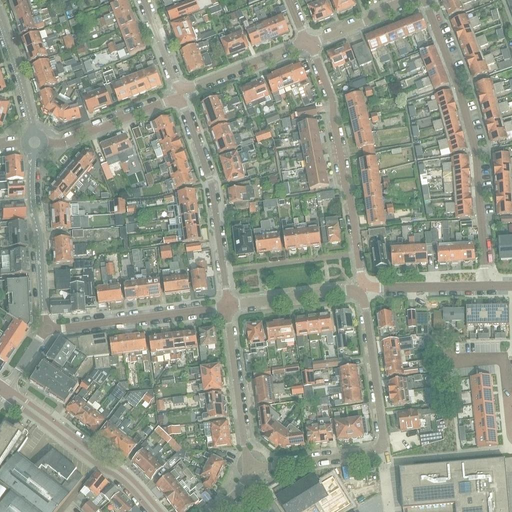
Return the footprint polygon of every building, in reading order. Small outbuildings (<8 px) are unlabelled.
[(9,5),(12,12),(30,6),(27,0),(8,0),(10,4),(9,5)] [(305,0),(314,22),(323,19),(317,4),(312,6),(309,0),(305,0)] [(321,0),(322,2),(317,4),(323,19),(332,15),(326,0),(321,0)] [(331,0),(337,13),(346,10),(341,0),(331,0)] [(341,0),(346,10),(355,6),(352,0),(341,0)] [(473,2),(471,0),(465,0),(446,8),(449,16),(463,11),(461,6),(473,2)] [(106,23),(115,19),(131,13),(127,1),(107,8),(109,15),(104,17),(104,18),(106,23)] [(170,21),(190,13),(186,3),(166,11),(170,21)] [(17,23),(33,17),(42,14),(41,11),(41,10),(32,13),(30,6),(12,12),(14,19),(15,19),(17,23)] [(278,19),(273,21),(280,37),(286,35),(285,34),(288,33),(279,8),(274,10),(278,19)] [(263,11),(259,13),(270,40),(273,39),(274,40),(280,37),(273,21),(268,23),(263,11)] [(236,12),(230,14),(232,20),(238,18),(236,12)] [(47,13),(42,14),(33,17),(17,23),(18,28),(19,27),(21,35),(43,28),(41,22),(49,19),(47,13)] [(118,25),(120,31),(136,26),(131,13),(115,19),(106,23),(108,27),(108,28),(118,25)] [(257,19),(252,21),(253,22),(253,23),(255,28),(262,45),(268,42),(267,41),(270,40),(259,13),(255,14),(257,19)] [(421,16),(411,20),(423,49),(427,48),(420,32),(426,29),(421,16)] [(454,31),(478,22),(477,18),(468,21),(466,16),(451,22),(455,31),(454,31)] [(172,31),(175,37),(193,30),(191,25),(195,23),(193,18),(177,24),(177,25),(173,26),(174,30),(172,31)] [(411,20),(402,23),(407,37),(413,35),(419,51),(423,49),(411,20)] [(256,47),(262,45),(255,28),(253,23),(253,22),(248,24),(247,21),(242,23),(252,47),(255,46),(256,47)] [(458,41),(459,40),(473,35),(471,29),(480,26),(478,22),(454,31),(458,41)] [(402,23),(393,27),(405,57),(408,55),(402,39),(407,37),(402,23)] [(120,31),(125,44),(141,38),(136,26),(120,31)] [(236,34),(231,36),(238,54),(245,51),(244,50),(247,48),(246,44),(247,44),(242,32),(241,32),(239,27),(235,29),(236,34)] [(393,27),(384,30),(389,44),(394,42),(400,58),(405,57),(393,27)] [(197,29),(193,30),(175,37),(177,43),(179,43),(180,46),(184,45),(185,46),(201,39),(201,38),(197,29)] [(384,30),(375,34),(386,62),(389,61),(383,46),(389,44),(384,30)] [(25,45),(26,50),(42,45),(52,42),(57,40),(56,35),(46,38),(44,32),(23,39),(23,40),(22,41),(23,45),(25,45)] [(232,56),(238,54),(231,36),(225,38),(224,34),(219,36),(225,53),(226,52),(228,56),(232,55),(232,56)] [(381,64),(386,62),(375,34),(365,38),(370,51),(375,49),(381,64)] [(459,40),(462,50),(485,41),(484,36),(475,40),(473,35),(459,40)] [(146,50),(141,38),(125,44),(116,47),(118,53),(127,49),(130,56),(146,50)] [(462,50),(466,59),(480,53),(478,48),(487,45),(485,41),(462,50)] [(52,42),(42,45),(26,50),(28,56),(28,57),(29,60),(30,61),(30,62),(46,57),(44,50),(54,47),(52,42)] [(73,42),(65,45),(67,52),(75,49),(73,42)] [(181,51),(185,63),(200,57),(198,51),(199,50),(208,46),(207,42),(197,46),(197,45),(181,51)] [(364,43),(358,45),(365,65),(371,62),(364,43)] [(358,45),(351,48),(359,67),(365,65),(358,45)] [(78,55),(85,53),(84,46),(76,48),(78,55)] [(344,46),(337,49),(344,65),(345,69),(351,67),(353,73),(358,71),(348,46),(345,48),(344,46)] [(111,56),(118,53),(116,47),(108,50),(111,56)] [(408,64),(409,68),(437,58),(433,48),(420,53),(422,59),(408,64)] [(338,68),(344,65),(337,49),(330,52),(331,53),(327,55),(337,79),(341,78),(338,68)] [(465,59),(469,68),(492,59),(491,55),(482,58),(480,53),(466,59),(465,59)] [(200,57),(185,63),(190,74),(205,68),(211,65),(210,61),(207,55),(200,57)] [(503,62),(497,65),(500,72),(511,69),(508,55),(502,56),(503,62)] [(425,67),(427,72),(441,67),(437,58),(409,68),(409,69),(411,72),(425,67)] [(32,68),(32,69),(32,72),(34,73),(36,78),(52,72),(56,71),(63,69),(61,64),(56,66),(54,59),(48,61),(32,66),(32,68)] [(75,59),(65,63),(66,68),(70,67),(71,66),(76,64),(75,59)] [(494,64),(492,59),(469,68),(469,69),(469,68),(473,78),(488,72),(486,67),(494,64)] [(89,62),(84,64),(87,73),(93,72),(89,62)] [(149,71),(143,73),(150,90),(161,86),(152,62),(147,64),(149,71)] [(76,64),(71,66),(72,71),(73,73),(82,70),(82,68),(80,63),(76,64)] [(300,64),(289,68),(296,89),(303,86),(309,84),(307,78),(306,79),(303,71),(309,69),(306,63),(301,65),(300,64)] [(139,75),(132,77),(139,95),(147,92),(146,91),(150,90),(143,73),(143,74),(142,72),(143,72),(140,66),(135,68),(137,74),(138,73),(139,75)] [(415,83),(416,87),(444,76),(441,67),(427,72),(429,77),(415,83)] [(289,68),(277,73),(283,89),(290,86),(292,90),(296,89),(289,68)] [(52,72),(36,78),(37,83),(37,85),(38,88),(39,88),(40,90),(56,85),(54,79),(58,78),(58,76),(64,74),(63,69),(56,71),(52,72)] [(117,71),(121,82),(128,98),(131,97),(132,98),(139,95),(132,77),(126,80),(125,74),(124,75),(122,70),(117,71)] [(118,102),(128,98),(121,82),(117,83),(114,76),(113,72),(109,73),(103,75),(107,85),(111,84),(118,102)] [(277,73),(266,77),(272,93),(275,102),(281,100),(279,95),(280,92),(279,91),(283,89),(277,73)] [(448,86),(444,76),(416,87),(418,91),(432,85),(434,91),(448,86)] [(363,77),(357,79),(360,87),(366,85),(363,77)] [(262,79),(250,84),(257,100),(259,105),(266,102),(268,108),(272,106),(268,96),(262,79)] [(477,95),(502,88),(501,83),(492,86),(490,80),(475,84),(478,94),(477,95)] [(101,91),(94,94),(100,109),(101,109),(101,110),(106,108),(106,107),(111,105),(105,90),(103,84),(99,85),(101,91)] [(250,84),(239,88),(250,115),(255,113),(253,107),(259,105),(257,100),(250,84)] [(303,86),(296,89),(301,99),(307,96),(303,86)] [(480,104),(481,104),(496,100),(494,95),(503,92),(502,88),(477,95),(480,104)] [(65,92),(66,91),(63,90),(57,99),(48,115),(52,118),(52,119),(55,120),(56,120),(58,121),(68,102),(69,101),(63,97),(66,93),(65,92)] [(47,115),(48,115),(57,99),(57,98),(58,97),(52,94),(51,91),(39,94),(43,107),(42,107),(43,111),(44,111),(48,113),(47,115)] [(83,98),(88,111),(88,113),(94,111),(94,112),(99,111),(98,109),(100,109),(94,94),(87,96),(85,91),(81,92),(83,98)] [(427,104),(428,108),(453,101),(450,92),(435,96),(436,101),(427,104)] [(205,102),(201,104),(206,115),(222,109),(226,108),(225,103),(222,96),(213,99),(211,94),(203,97),(205,102)] [(361,94),(346,98),(349,111),(364,107),(361,94)] [(307,96),(301,99),(304,106),(310,104),(307,96)] [(237,98),(225,103),(226,108),(232,106),(239,104),(237,98)] [(74,105),(68,102),(58,121),(59,120),(63,123),(64,123),(67,122),(67,121),(80,118),(78,108),(82,107),(80,101),(78,100),(76,103),(76,105),(74,105)] [(481,104),(483,114),(508,107),(506,103),(497,105),(496,100),(481,104)] [(439,110),(440,115),(455,111),(456,111),(453,101),(428,108),(429,112),(439,110)] [(298,119),(317,115),(315,107),(296,111),(298,119)] [(364,107),(349,111),(357,149),(362,148),(364,160),(360,161),(369,226),(384,224),(376,159),(375,159),(373,146),(364,107)] [(483,114),(486,123),(501,119),(500,114),(509,111),(508,107),(483,114)] [(227,121),(222,109),(206,115),(210,127),(227,121)] [(432,123),(433,127),(458,121),(455,111),(440,115),(441,120),(432,123)] [(154,129),(156,134),(173,128),(170,118),(150,124),(150,125),(146,127),(147,131),(154,129)] [(485,124),(488,133),(511,126),(511,123),(511,122),(502,124),(501,119),(486,123),(486,124),(485,124)] [(292,134),(292,138),(317,133),(316,129),(317,129),(316,122),(302,125),(301,120),(291,121),(292,127),(298,126),(299,132),(292,134)] [(444,129),(445,134),(461,130),(458,121),(433,127),(435,132),(444,129)] [(228,125),(211,131),(216,143),(232,137),(230,130),(238,128),(236,123),(228,126),(228,125)] [(511,131),(511,126),(488,133),(489,133),(491,143),(506,139),(505,133),(511,131)] [(135,140),(142,138),(139,128),(132,130),(135,140)] [(152,148),(160,145),(178,139),(177,139),(173,128),(156,134),(158,141),(151,143),(152,148)] [(438,143),(439,147),(464,140),(461,130),(445,134),(447,140),(438,143)] [(268,131),(255,135),(257,143),(271,138),(268,131)] [(300,140),(302,147),(320,144),(319,137),(318,137),(317,133),(292,138),(293,142),(300,140)] [(126,136),(111,141),(117,156),(118,159),(120,162),(121,165),(126,163),(128,162),(127,159),(134,156),(132,150),(126,136)] [(236,148),(232,137),(216,143),(219,154),(236,148)] [(154,152),(157,159),(164,157),(182,151),(178,139),(160,145),(152,148),(154,152)] [(280,140),(274,141),(275,149),(282,148),(280,140)] [(464,140),(439,147),(440,151),(449,149),(451,154),(466,150),(463,140),(464,140)] [(108,167),(120,162),(118,159),(117,156),(111,141),(100,146),(108,167)] [(251,141),(240,144),(241,149),(247,147),(252,145),(251,141)] [(295,155),(296,159),(321,155),(320,150),(321,150),(320,144),(302,147),(303,154),(295,155)] [(237,154),(221,159),(224,171),(242,166),(251,163),(248,153),(254,152),(252,145),(247,147),(241,149),(243,153),(237,155),(237,154)] [(186,162),(182,151),(164,157),(166,162),(163,163),(164,165),(159,166),(160,171),(166,169),(168,168),(186,162)] [(86,173),(88,171),(91,166),(90,165),(94,160),(94,155),(90,152),(84,152),(80,157),(78,155),(73,162),(86,173)] [(304,162),(306,168),(324,165),(323,159),(322,159),(321,155),(296,159),(297,163),(304,162)] [(494,166),(511,164),(511,160),(510,160),(509,155),(494,156),(494,166)] [(443,165),(443,169),(469,168),(469,167),(468,167),(467,157),(452,158),(452,164),(443,165)] [(0,165),(4,165),(5,171),(22,169),(21,158),(0,159),(0,165)] [(71,162),(64,170),(78,182),(86,189),(89,185),(86,181),(90,176),(86,173),(73,162),(71,162)] [(168,168),(166,169),(167,173),(170,172),(172,180),(189,174),(186,163),(187,162),(186,162),(168,168)] [(106,163),(100,165),(105,177),(111,174),(106,163)] [(126,163),(121,165),(124,173),(129,171),(126,163)] [(511,164),(494,166),(494,176),(511,175),(510,169),(511,169),(511,164)] [(299,176),(300,180),(325,176),(324,172),(325,171),(324,165),(306,168),(307,175),(299,176)] [(150,166),(145,168),(147,175),(153,173),(150,166)] [(244,173),(242,166),(224,171),(228,183),(245,178),(243,174),(244,173)] [(453,173),(453,179),(469,178),(469,177),(469,168),(443,169),(443,174),(453,173)] [(22,180),(22,169),(5,171),(5,173),(0,173),(0,183),(6,183),(6,181),(22,180)] [(57,178),(57,180),(70,192),(75,186),(83,193),(86,189),(64,170),(57,178)] [(150,174),(145,176),(149,187),(154,185),(150,174)] [(172,180),(165,182),(167,187),(168,191),(173,190),(173,191),(193,184),(189,174),(172,180)] [(495,176),(495,186),(511,184),(511,180),(511,175),(494,176),(495,176)] [(276,176),(270,178),(272,186),(278,184),(276,176)] [(326,180),(325,176),(300,180),(301,184),(308,183),(310,190),(328,186),(327,180),(326,180)] [(444,185),(445,189),(469,187),(469,178),(453,179),(454,184),(444,185)] [(64,198),(70,192),(57,180),(51,187),(53,188),(49,193),(50,199),(53,202),(59,201),(63,196),(64,198)] [(4,202),(23,200),(24,200),(23,184),(0,185),(0,190),(7,190),(7,197),(4,197),(4,202)] [(496,196),(511,195),(511,189),(511,184),(495,186),(496,196)] [(235,203),(236,210),(249,209),(248,203),(248,202),(250,202),(250,199),(255,199),(254,191),(251,191),(251,187),(229,190),(230,204),(235,203)] [(454,193),(455,198),(471,197),(470,197),(469,187),(445,189),(445,193),(454,193)] [(180,194),(175,195),(176,200),(177,206),(179,206),(196,204),(195,191),(180,193),(180,194)] [(322,201),(334,199),(333,192),(316,195),(317,202),(322,202),(322,201)] [(496,196),(496,205),(511,204),(511,199),(511,195),(496,196)] [(446,205),(446,209),(471,207),(471,197),(455,198),(455,204),(446,205)] [(23,200),(4,202),(0,201),(0,211),(1,211),(2,220),(24,218),(24,205),(23,205),(23,200)] [(125,214),(124,200),(114,201),(115,215),(125,214)] [(176,211),(174,212),(175,219),(181,218),(198,216),(196,204),(179,206),(177,206),(175,207),(176,211)] [(511,204),(496,205),(496,206),(497,206),(497,216),(511,215),(511,204)] [(52,213),(52,219),(71,218),(78,217),(78,212),(78,205),(51,206),(51,208),(50,208),(50,213),(52,213)] [(471,207),(446,209),(446,214),(456,213),(456,218),(472,218),(471,207)] [(310,215),(305,216),(306,228),(307,229),(309,247),(320,245),(318,228),(317,222),(310,223),(310,215)] [(181,218),(175,219),(176,227),(178,226),(179,231),(183,231),(200,228),(198,216),(181,218)] [(52,224),(51,224),(52,228),(53,229),(52,230),(80,229),(79,217),(78,217),(71,218),(52,219),(52,224)] [(329,244),(340,243),(337,219),(327,220),(326,218),(320,219),(323,245),(329,244)] [(300,230),(299,219),(294,219),(294,225),(297,248),(309,247),(306,228),(306,229),(300,230)] [(285,250),(297,248),(294,225),(287,226),(286,220),(282,221),(285,250)] [(270,221),(265,222),(269,252),(281,251),(279,234),(273,234),(272,228),(271,228),(270,221)] [(257,253),(269,252),(265,222),(261,222),(261,229),(254,230),(257,253)] [(470,230),(472,230),(472,222),(470,222),(460,223),(461,234),(461,235),(470,234),(470,230)] [(0,229),(8,229),(8,236),(26,235),(25,223),(0,224),(0,229)] [(134,225),(126,226),(127,234),(135,233),(134,225)] [(245,255),(252,254),(249,226),(242,227),(242,229),(234,230),(237,256),(238,256),(238,258),(245,257),(245,255)] [(201,241),(200,228),(183,231),(184,237),(181,237),(182,243),(187,242),(187,243),(201,241)] [(385,266),(387,265),(383,239),(387,239),(386,235),(385,229),(370,231),(370,237),(378,236),(379,245),(372,246),(375,267),(377,267),(377,268),(386,267),(385,266)] [(437,246),(437,244),(438,243),(437,231),(431,232),(431,233),(432,244),(432,245),(432,255),(438,255),(438,263),(450,262),(449,245),(448,230),(443,230),(444,245),(437,246)] [(72,239),(83,238),(82,231),(72,231),(72,239)] [(432,245),(432,244),(431,233),(425,233),(426,246),(426,247),(420,247),(420,234),(414,235),(414,237),(416,264),(427,264),(427,255),(432,255),(432,245)] [(457,245),(449,245),(450,262),(463,262),(462,245),(461,234),(456,234),(457,245)] [(26,246),(26,235),(8,236),(9,242),(0,242),(1,248),(26,246)] [(410,248),(403,248),(404,265),(416,264),(414,237),(410,238),(410,248)] [(469,244),(462,245),(463,262),(475,261),(473,237),(468,237),(469,244)] [(404,265),(403,248),(403,238),(398,238),(399,249),(391,249),(392,265),(404,265)] [(500,259),(511,258),(511,238),(499,239),(500,259)] [(54,247),(54,252),(85,250),(85,245),(73,246),(71,246),(71,239),(53,240),(53,241),(52,243),(52,246),(54,247)] [(186,253),(201,251),(200,244),(185,246),(186,253)] [(86,255),(85,250),(54,252),(54,258),(53,259),(54,262),(55,263),(55,264),(72,263),(72,257),(73,257),(73,256),(86,255)] [(0,264),(10,264),(27,262),(27,251),(0,252),(0,255),(0,257),(0,264)] [(10,264),(0,264),(1,276),(28,274),(27,262),(10,264)] [(88,262),(74,263),(75,270),(83,270),(87,269),(92,269),(92,262),(88,262)] [(207,290),(206,284),(204,272),(207,271),(206,262),(197,263),(198,272),(191,273),(193,292),(207,290)] [(165,295),(177,294),(173,263),(169,264),(170,271),(162,272),(163,279),(163,284),(165,295)] [(189,292),(188,284),(187,276),(180,276),(180,275),(178,263),(173,263),(177,294),(189,292)] [(106,277),(111,276),(115,276),(113,264),(105,265),(105,268),(106,277)] [(132,300),(137,299),(134,276),(133,268),(128,269),(130,283),(123,284),(125,300),(127,300),(128,301),(132,301),(132,300)] [(87,269),(83,270),(83,283),(71,284),(70,284),(71,290),(71,302),(72,314),(85,314),(85,308),(88,308),(96,308),(94,284),(92,269),(87,269)] [(161,296),(159,284),(159,280),(151,280),(150,270),(145,271),(149,298),(154,297),(155,298),(159,297),(159,296),(161,296)] [(70,271),(55,272),(56,284),(56,291),(71,290),(70,284),(71,284),(70,271)] [(144,298),(149,298),(145,271),(141,271),(142,275),(134,276),(137,299),(139,299),(140,300),(144,299),(144,298)] [(113,286),(112,284),(111,276),(106,277),(110,303),(115,302),(115,303),(121,303),(120,301),(122,301),(120,285),(113,286)] [(110,303),(106,277),(102,277),(103,288),(96,288),(98,304),(100,304),(101,305),(104,304),(105,303),(110,303)] [(30,300),(29,284),(28,280),(4,281),(5,295),(12,295),(12,301),(30,300)] [(14,320),(28,329),(31,324),(30,300),(12,301),(13,307),(6,307),(6,315),(14,320)] [(51,315),(72,314),(71,302),(50,303),(51,315)] [(476,306),(467,306),(468,326),(476,326),(476,306)] [(484,306),(476,306),(476,326),(485,326),(484,306)] [(492,306),(484,306),(485,326),(493,326),(492,306)] [(501,306),(492,306),(493,326),(501,325),(501,306)] [(509,306),(501,306),(501,325),(510,325),(509,306)] [(464,329),(463,311),(434,311),(434,328),(443,328),(443,322),(453,322),(453,328),(458,328),(458,329),(464,329)] [(344,332),(352,331),(350,312),(335,314),(338,337),(336,337),(337,350),(347,349),(345,336),(344,332)] [(377,313),(380,337),(396,335),(394,324),(392,324),(391,313),(387,314),(386,312),(377,313)] [(408,328),(416,328),(415,312),(408,312),(408,328)] [(428,314),(417,314),(417,335),(428,335),(428,314)] [(329,315),(318,316),(321,338),(326,337),(327,345),(333,344),(329,315)] [(318,316),(306,318),(309,335),(310,342),(321,341),(321,338),(318,316)] [(302,336),(309,335),(306,318),(294,319),(298,348),(304,347),(302,336)] [(14,320),(0,339),(15,349),(28,329),(14,320)] [(290,321),(278,323),(281,339),(281,343),(282,350),(286,350),(285,344),(293,343),(290,321)] [(277,351),(282,350),(281,343),(281,339),(278,323),(266,325),(268,341),(275,340),(277,351)] [(253,326),(247,327),(251,355),(256,354),(255,349),(263,348),(262,344),(263,344),(260,325),(259,326),(259,324),(253,325),(253,326)] [(205,347),(215,345),(214,338),(215,338),(214,329),(200,331),(202,347),(200,347),(201,355),(206,354),(205,347)] [(195,332),(183,333),(186,354),(193,353),(193,358),(198,358),(197,347),(195,332)] [(183,333),(172,335),(175,361),(180,360),(179,350),(185,349),(186,354),(183,333)] [(144,335),(133,336),(135,353),(135,356),(142,356),(144,373),(149,373),(146,351),(144,335)] [(172,335),(160,336),(162,352),(169,351),(170,361),(175,361),(172,335)] [(87,358),(88,358),(94,357),(95,371),(111,369),(106,336),(78,339),(80,353),(87,358)] [(133,336),(121,338),(123,354),(130,353),(131,364),(136,363),(135,356),(135,353),(133,336)] [(163,357),(162,352),(160,336),(149,338),(150,353),(151,353),(152,363),(157,363),(157,358),(163,357)] [(436,336),(430,336),(431,348),(436,347),(438,347),(436,336)] [(0,361),(4,365),(15,349),(0,339),(0,338),(0,361)] [(116,355),(123,354),(121,338),(109,339),(111,356),(112,356),(113,366),(118,365),(116,355)] [(47,359),(49,360),(58,366),(57,367),(73,378),(74,377),(87,358),(80,353),(78,339),(77,339),(63,341),(60,339),(47,359)] [(382,343),(384,355),(405,352),(409,351),(413,350),(411,339),(397,341),(382,343)] [(431,348),(428,348),(429,360),(434,359),(438,359),(436,347),(431,348)] [(384,355),(385,366),(401,364),(400,357),(410,356),(409,351),(405,352),(384,355)] [(339,367),(351,366),(350,358),(344,359),(343,355),(337,355),(338,359),(339,367)] [(323,361),(324,368),(339,367),(338,359),(323,361)] [(426,361),(425,361),(427,373),(436,371),(434,359),(429,360),(426,361)] [(71,381),(73,378),(57,367),(58,366),(49,360),(46,364),(44,362),(30,383),(65,407),(79,386),(71,381)] [(312,362),(312,360),(304,361),(305,370),(313,369),(312,362)] [(312,362),(313,369),(313,370),(324,368),(323,361),(312,362)] [(284,366),(285,367),(285,373),(299,371),(298,364),(284,366)] [(402,371),(401,364),(385,366),(387,378),(418,374),(418,369),(402,371)] [(197,381),(203,381),(220,378),(218,367),(191,370),(192,375),(196,375),(197,381)] [(335,377),(331,378),(332,383),(340,382),(358,379),(356,367),(339,370),(334,370),(335,377)] [(111,374),(111,369),(95,371),(89,378),(101,387),(111,374)] [(254,378),(271,376),(270,370),(253,372),(254,378)] [(306,372),(301,372),(303,387),(311,386),(309,371),(306,372)] [(490,376),(470,378),(472,391),(492,389),(490,376)] [(86,391),(88,389),(93,382),(87,377),(80,386),(86,391)] [(221,390),(220,378),(203,381),(203,387),(194,389),(194,394),(221,390)] [(255,393),(272,391),(285,389),(284,384),(271,385),(271,379),(254,381),(255,393)] [(334,395),(342,394),(360,391),(358,379),(340,382),(341,389),(333,390),(334,395)] [(389,395),(407,392),(412,392),(411,383),(408,383),(407,380),(406,380),(388,382),(389,395)] [(127,383),(120,384),(126,391),(128,391),(127,383)] [(126,394),(116,386),(110,394),(119,402),(126,394)] [(291,388),(292,396),(303,394),(302,387),(291,388)] [(429,391),(424,392),(426,405),(436,403),(438,403),(438,388),(429,391)] [(285,389),(272,391),(255,393),(257,405),(274,403),(273,395),(285,394),(285,389)] [(493,403),(492,389),(472,391),(473,405),(493,403)] [(97,391),(86,405),(76,418),(85,426),(96,412),(100,407),(95,403),(102,394),(97,391)] [(141,400),(148,391),(129,393),(125,397),(127,403),(135,408),(141,400)] [(148,391),(141,400),(148,405),(153,399),(152,391),(148,391)] [(361,403),(360,391),(342,394),(343,400),(334,401),(335,407),(344,406),(361,403)] [(67,411),(76,418),(86,405),(81,401),(86,396),(81,392),(67,411)] [(408,399),(407,392),(389,395),(391,407),(409,404),(411,404),(410,399),(408,399)] [(200,409),(206,409),(226,406),(225,399),(223,398),(222,398),(222,394),(194,398),(195,402),(195,404),(199,403),(200,409)] [(328,398),(315,400),(316,407),(328,405),(328,398)] [(313,400),(301,402),(302,408),(314,407),(313,400)] [(495,417),(493,403),(473,405),(475,419),(495,417)] [(353,411),(346,412),(347,422),(348,421),(350,439),(362,438),(359,411),(362,411),(361,405),(352,407),(353,411)] [(227,413),(226,406),(206,409),(207,416),(203,416),(202,418),(197,419),(198,422),(225,419),(225,414),(227,413)] [(275,415),(270,411),(270,409),(258,410),(259,424),(259,428),(260,428),(263,431),(262,433),(264,435),(262,438),(269,443),(281,428),(275,424),(282,414),(279,412),(278,412),(275,415)] [(85,426),(88,427),(95,433),(109,414),(105,411),(101,416),(96,412),(85,426)] [(422,416),(430,415),(429,411),(421,412),(417,412),(398,414),(400,431),(419,429),(418,421),(422,420),(422,416)] [(337,441),(350,439),(348,421),(347,422),(341,422),(340,413),(334,414),(335,423),(337,441)] [(99,436),(108,443),(119,430),(113,426),(117,420),(113,417),(99,436)] [(496,431),(495,417),(475,419),(476,433),(496,431)] [(318,421),(319,427),(321,443),(332,442),(329,419),(318,421)] [(436,432),(446,428),(443,420),(436,423),(436,432)] [(119,430),(108,443),(118,450),(128,437),(131,432),(126,429),(130,424),(126,421),(119,430)] [(281,428),(269,443),(275,448),(277,445),(280,447),(282,445),(294,430),(292,428),(295,424),(293,422),(286,432),(281,428)] [(308,445),(321,443),(319,427),(311,428),(310,422),(305,423),(308,445)] [(206,438),(212,437),(229,435),(227,423),(211,425),(199,426),(199,431),(205,431),(206,438)] [(0,511),(55,511),(83,478),(75,472),(52,455),(44,462),(43,462),(36,468),(35,467),(17,454),(28,438),(30,435),(28,433),(20,428),(19,427),(17,426),(14,430),(5,424),(0,431),(0,511)] [(148,427),(143,433),(147,437),(152,431),(148,427)] [(299,434),(294,430),(282,445),(286,448),(290,448),(304,446),(302,433),(299,434)] [(497,445),(496,431),(476,433),(477,447),(497,445)] [(420,437),(421,447),(443,440),(442,434),(420,437)] [(133,441),(128,437),(118,450),(127,458),(142,439),(137,435),(133,441)] [(230,446),(229,435),(212,437),(213,444),(207,444),(208,449),(214,448),(214,449),(230,446)] [(190,449),(183,442),(178,446),(185,454),(190,449)] [(132,462),(142,472),(159,453),(162,450),(158,446),(153,451),(148,446),(144,450),(132,462)] [(177,455),(166,464),(170,469),(181,459),(184,460),(185,455),(185,454),(182,450),(177,455)] [(209,460),(206,466),(220,473),(225,463),(224,462),(227,457),(218,452),(215,458),(211,456),(206,453),(204,457),(209,460)] [(159,453),(142,472),(151,480),(163,468),(162,467),(166,463),(161,459),(163,457),(159,453)] [(402,511),(508,511),(505,460),(399,469),(402,511)] [(211,488),(213,483),(214,484),(220,473),(206,466),(203,472),(197,469),(195,474),(201,476),(200,477),(207,480),(205,484),(211,488)] [(187,469),(183,473),(188,478),(192,475),(187,469)] [(164,496),(179,485),(175,480),(179,477),(174,472),(171,475),(170,474),(156,486),(164,496)] [(84,487),(88,490),(90,492),(86,497),(92,503),(93,503),(100,494),(110,485),(96,473),(84,487)] [(287,483),(272,492),(285,511),(303,511),(318,503),(323,511),(339,511),(349,507),(350,506),(348,503),(332,478),(320,486),(314,476),(291,490),(287,483)] [(172,506),(173,506),(187,495),(191,492),(183,482),(179,485),(164,496),(172,506)] [(100,494),(109,502),(119,493),(110,485),(100,494)] [(110,502),(121,511),(130,511),(135,508),(119,493),(109,502),(110,502)] [(189,498),(187,495),(173,506),(177,511),(184,511),(194,504),(198,501),(193,495),(189,498)] [(202,500),(196,505),(199,510),(205,504),(202,500)] [(82,510),(83,511),(97,511),(99,510),(90,502),(82,510)]
